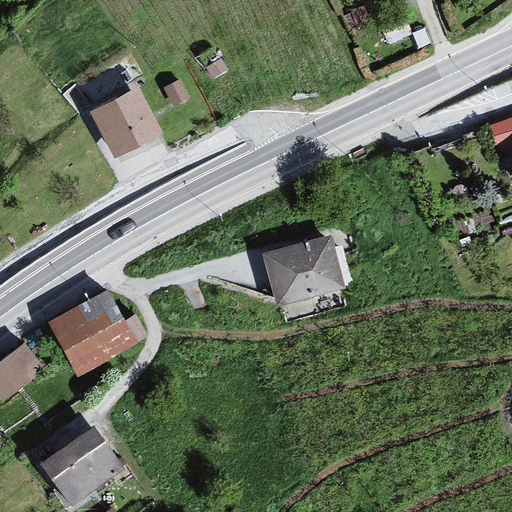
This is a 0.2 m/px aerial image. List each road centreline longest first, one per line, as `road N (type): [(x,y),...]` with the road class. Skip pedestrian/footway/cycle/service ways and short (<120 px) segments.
road 1 (residential): [(288,150),(270,127),(247,125),(0,268)]
road 2 (secondary): [(0,317),(99,250),(288,150)]
road 3 (residential): [(387,105),(408,131),(511,102)]
road 4 (secondary): [(387,105),(511,46)]
